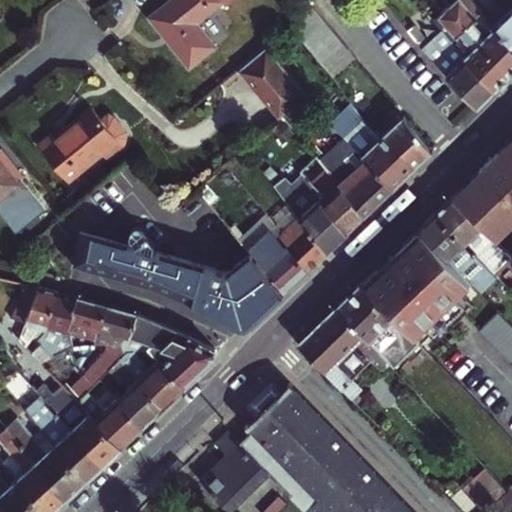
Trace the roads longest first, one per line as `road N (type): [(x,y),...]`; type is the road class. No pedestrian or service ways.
road 1 (tertiary): [(269,338),(457,158)]
road 2 (residential): [(269,338),(440,511)]
road 3 (residential): [(253,354),(143,307),(30,274)]
road 4 (tertiary): [(95,511),(253,354)]
road 5 (residential): [(457,158),(333,0)]
